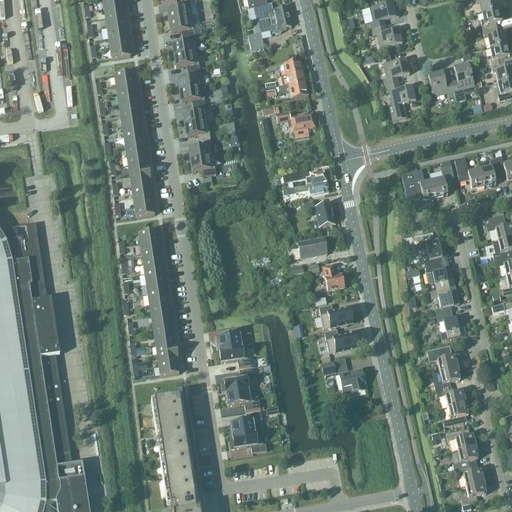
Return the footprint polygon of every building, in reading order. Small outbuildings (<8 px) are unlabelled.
[(121,0),(106,0),(103,1),(104,11),(122,8),(121,0)] [(265,0),(246,0),(249,11),(254,10),(257,24),(275,20),(274,16),(277,16),(276,11),(271,12),(270,7),(267,7),(265,0)] [(480,5),(482,16),(499,12),(496,0),(491,1),(490,0),(475,0),(477,5),(480,5)] [(169,24),(192,20),(189,3),(177,5),(178,11),(167,12),(169,24)] [(370,25),(372,31),(386,28),(384,22),(396,20),(393,5),(370,10),(373,24),(370,25)] [(106,21),(124,18),(122,8),(104,11),(106,21)] [(256,36),(248,38),(251,54),(264,51),(261,36),(272,33),(272,36),(273,35),(276,37),(281,36),(282,33),(283,33),(286,32),(285,30),(291,29),(289,18),(287,9),(276,11),(277,16),(274,16),(275,20),(257,24),(253,24),(256,36)] [(499,12),(482,16),(484,21),(480,22),(483,34),(498,30),(496,25),(502,23),(499,12)] [(106,21),(107,31),(125,28),(124,18),(106,21)] [(182,39),(195,37),(192,20),(169,24),(171,35),(181,33),(182,39)] [(109,41),(127,38),(125,28),(107,31),(109,41)] [(387,34),(386,28),(372,31),(373,38),(376,37),(380,51),(402,46),(399,31),(387,34)] [(490,50),(507,47),(504,35),(499,36),(498,30),(483,34),(485,40),(488,40),(490,50)] [(195,37),(182,39),(183,46),(172,47),(174,58),(197,55),(195,37)] [(127,38),(109,41),(110,51),(129,48),(127,38)] [(490,62),(491,69),(506,65),(504,59),(510,58),(507,47),(490,50),(493,62),(490,62)] [(112,62),(130,59),(129,48),(110,51),(112,62)] [(197,55),(174,58),(176,70),(186,68),(187,74),(200,72),(197,55)] [(383,82),(385,89),(399,85),(398,79),(409,77),(406,62),(384,67),(387,81),(383,82)] [(286,78),(303,74),(300,63),(284,67),(280,68),(280,72),(281,74),(285,73),(286,78)] [(496,74),(498,85),(511,82),(511,69),(507,71),(506,65),(491,69),(493,75),(496,74)] [(457,83),(451,84),(455,98),(456,105),(465,102),(463,93),(475,90),(469,68),(454,71),(457,83)] [(178,82),(180,93),(198,90),(198,91),(203,90),(200,72),(187,74),(188,80),(178,82)] [(281,79),(283,88),(284,88),(285,90),(289,89),(305,86),(303,74),(286,78),(281,79)] [(455,98),(451,84),(445,86),(443,74),(428,77),(433,100),(447,96),(448,100),(455,98)] [(114,78),(116,88),(134,85),(133,75),(114,78)] [(500,104),(506,102),(511,100),(511,82),(498,85),(501,97),(498,97),(500,104)] [(117,98),(136,95),(134,85),(116,88),(117,98)] [(400,91),(399,85),(385,89),(386,95),(390,94),(393,108),(390,109),(393,123),(407,120),(404,106),(415,103),(412,88),(400,91)] [(308,97),(305,86),(289,89),(291,101),(308,97)] [(200,101),(198,91),(198,90),(180,93),(181,104),(192,103),(193,109),(205,107),(204,101),(200,101)] [(119,108),(137,106),(136,95),(117,98),(119,108)] [(121,119),(139,116),(137,106),(119,108),(121,119)] [(183,117),(185,128),(208,124),(205,107),(193,109),(194,115),(183,117)] [(274,110),(262,112),(263,118),(275,116),(274,110)] [(295,138),(306,136),(306,132),(315,130),(312,115),(303,117),(304,120),(291,123),(289,115),(275,118),(277,126),(287,124),(289,130),(292,129),(293,134),(294,134),(295,138)] [(122,129),(140,126),(139,116),(121,119),(122,129)] [(208,124),(185,128),(187,139),(197,138),(198,144),(211,142),(208,124)] [(124,139),(142,136),(140,126),(122,129),(124,139)] [(125,149),(144,146),(142,136),(124,139),(125,149)] [(211,142),(198,144),(199,150),(188,152),(190,163),(209,160),(208,160),(207,149),(212,148),(211,142)] [(127,159),(145,156),(144,146),(125,149),(127,159)] [(128,169),(147,166),(145,156),(127,159),(128,169)] [(208,160),(209,160),(190,163),(192,174),(202,172),(203,179),(216,177),(213,159),(208,160)] [(496,160),(499,176),(505,174),(507,184),(511,182),(511,164),(504,166),(502,159),(496,160)] [(484,189),(480,172),(468,174),(465,160),(454,163),(459,185),(470,182),(472,192),(484,189)] [(480,172),(484,189),(496,187),(493,177),(499,176),(496,160),(489,161),(491,169),(480,172)] [(147,166),(128,169),(130,179),(148,176),(147,166)] [(435,201),(447,198),(445,188),(455,186),(451,168),(443,170),(440,170),(443,180),(431,183),(435,201)] [(306,181),(307,187),(327,183),(324,173),(308,176),(307,172),(282,177),(284,186),(306,181)] [(407,201),(416,199),(422,198),(424,203),(435,201),(431,183),(424,184),(422,172),(402,177),(407,201)] [(131,189),(150,187),(148,176),(130,179),(131,189)] [(204,181),(205,188),(212,187),(211,179),(204,181)] [(304,198),(310,198),(329,194),(327,183),(307,187),(289,191),(290,197),(296,196),(296,195),(303,194),(304,198)] [(131,189),(133,199),(151,197),(150,187),(131,189)] [(134,209),(153,207),(151,197),(133,199),(134,209)] [(315,210),(319,230),(334,227),(335,227),(335,226),(334,226),(333,218),(333,217),(332,215),(333,215),(332,215),(331,207),(331,206),(330,206),(330,207),(315,210)] [(134,209),(136,220),(154,217),(153,207),(134,209)] [(504,217),(496,219),(495,214),(484,217),(488,234),(495,232),(498,243),(511,239),(511,227),(506,229),(504,217)] [(89,511),(82,465),(72,467),(55,358),(59,357),(51,301),(47,302),(36,226),(24,228),(24,229),(26,228),(28,241),(18,243),(16,230),(18,230),(18,229),(6,231),(7,235),(7,237),(1,241),(0,239),(0,511),(41,511),(43,506),(56,504),(56,511),(89,511)] [(157,234),(139,236),(140,247),(159,244),(157,234)] [(494,263),(509,259),(508,254),(511,252),(511,239),(498,243),(500,255),(493,257),(494,263)] [(425,270),(441,266),(440,260),(447,258),(443,240),(420,245),(422,252),(427,251),(429,262),(424,263),(425,270)] [(324,241),(298,246),(301,261),(327,256),(324,241)] [(138,242),(126,244),(127,250),(140,247),(138,242)] [(142,257),(160,254),(159,244),(140,247),(142,257)] [(269,259),(268,252),(258,254),(259,261),(269,259)] [(142,257),(143,267),(162,264),(160,254),(142,257)] [(506,279),(511,277),(511,264),(511,265),(509,259),(494,263),(496,269),(503,267),(506,279)] [(145,277),(163,274),(162,264),(143,267),(145,277)] [(317,266),(307,268),(309,275),(319,273),(317,266)] [(442,272),(441,266),(425,270),(426,276),(429,287),(431,294),(454,289),(450,270),(442,272)] [(323,270),(328,294),(344,290),(341,277),(336,278),(334,267),(323,270)] [(303,268),(286,271),(287,277),(304,275),(303,268)] [(145,277),(146,287),(165,284),(163,274),(145,277)] [(511,277),(506,279),(508,290),(501,292),(502,298),(511,296),(511,277)] [(148,297),(166,295),(165,284),(146,287),(148,297)] [(436,318),(452,315),(451,309),(458,307),(454,289),(431,294),(432,301),(438,300),(440,311),(435,312),(436,318)] [(318,304),(328,302),(327,294),(316,296),(318,304)] [(149,308),(168,305),(166,295),(148,297),(149,308)] [(511,310),(511,304),(491,309),(493,315),(511,310)] [(151,318),(169,315),(168,305),(149,308),(151,318)] [(349,311),(333,315),(331,308),(319,311),(323,331),(352,325),(349,311)] [(169,315),(151,318),(153,328),(171,325),(169,315)] [(453,320),(452,315),(436,318),(438,324),(443,323),(446,334),(440,335),(442,343),(465,337),(461,319),(453,320)] [(171,325),(153,328),(154,338),(172,335),(171,325)] [(217,341),(219,353),(245,349),(244,337),(246,337),(245,329),(233,331),(234,338),(217,341)] [(338,340),(336,333),(324,335),(329,356),(357,350),(354,336),(338,340)] [(156,348),(174,345),(172,335),(154,338),(156,348)] [(157,358),(176,355),(174,345),(156,348),(157,358)] [(247,361),(245,349),(219,353),(221,365),(238,363),(239,370),(251,368),(250,361),(247,361)] [(454,358),(449,360),(446,349),(427,354),(429,365),(437,363),(440,374),(457,370),(454,358)] [(157,358),(159,368),(177,365),(176,355),(157,358)] [(177,365),(159,368),(160,379),(179,376),(177,365)] [(335,376),(333,365),(321,367),(324,379),(335,376)] [(460,382),(457,370),(440,374),(442,386),(434,387),(436,394),(452,390),(450,384),(460,382)] [(252,392),(255,392),(252,372),(239,374),(240,381),(221,384),(223,394),(225,394),(226,396),(252,392)] [(361,372),(339,377),(344,400),(357,397),(356,394),(366,392),(361,372)] [(436,394),(437,400),(440,399),(443,411),(448,410),(465,406),(462,393),(453,396),(452,390),(436,394)] [(252,392),(226,396),(228,408),(244,406),(245,413),(260,411),(259,403),(254,404),(252,392)] [(179,399),(154,402),(170,508),(174,507),(174,511),(199,511),(195,511),(194,504),(195,504),(179,399)] [(468,417),(465,406),(448,410),(450,421),(443,423),(444,429),(463,425),(462,419),(468,417)] [(230,426),(232,439),(261,434),(259,422),(262,422),(261,415),(246,417),(247,424),(230,426)] [(455,442),(458,453),(475,449),(472,437),(466,438),(465,432),(446,437),(447,443),(455,442)] [(261,434),(232,439),(233,441),(230,442),(231,452),(251,449),(252,456),(267,453),(266,446),(263,446),(261,434)] [(478,461),(475,449),(458,453),(460,464),(452,466),(454,472),(470,469),(468,463),(478,461)] [(463,477),(466,488),(483,484),(481,472),(471,475),(470,469),(454,472),(455,479),(463,477)] [(486,496),(483,484),(466,488),(468,500),(460,502),(462,508),(470,506),(478,504),(476,498),(486,496)]
